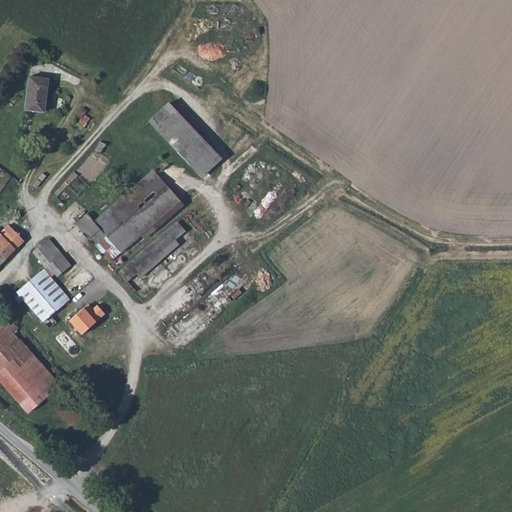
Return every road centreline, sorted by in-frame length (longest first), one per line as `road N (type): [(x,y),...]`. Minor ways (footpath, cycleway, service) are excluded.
road 1 (track): [(130,297),(207,236),(251,239),(317,187),(354,180),(429,225)]
road 2 (track): [(192,9),(154,72),(36,199)]
road 3 (tertiary): [(0,427),(101,511)]
road 4 (unknown): [(0,268),(51,215),(0,197)]
